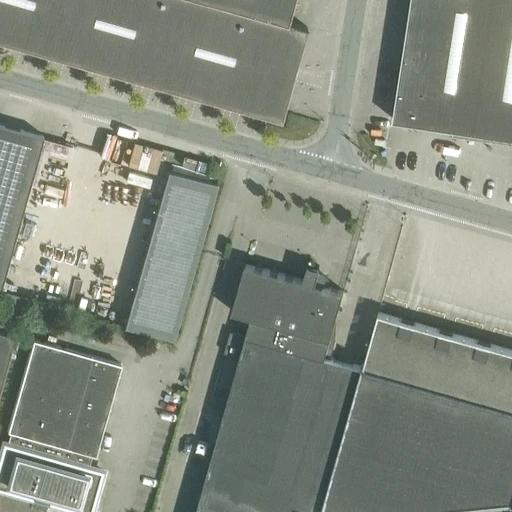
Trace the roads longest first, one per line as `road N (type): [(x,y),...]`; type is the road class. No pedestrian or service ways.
road 1 (unknown): [(243,148),(141,511)]
road 2 (unclassified): [(328,172),(0,78)]
road 3 (unclassified): [(511,224),(328,172)]
road 4 (unclassified): [(353,0),(328,172)]
